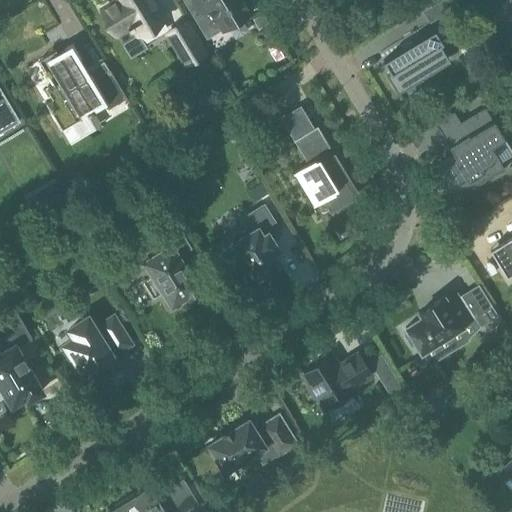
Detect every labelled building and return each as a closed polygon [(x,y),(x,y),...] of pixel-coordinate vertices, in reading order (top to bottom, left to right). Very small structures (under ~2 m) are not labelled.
[(116,0),(117,1),(101,11),(116,35),(128,27),(129,29),(133,27),(138,35),(163,20),(151,0),(116,0)] [(183,0),(190,10),(205,1),(223,30),(249,14),(241,0),(183,0)] [(453,0),(442,0),(440,2),(447,14),(458,7),(453,0)] [(261,15),(251,20),(263,41),(272,35),(261,15)] [(448,60),(439,45),(442,43),(434,30),(383,61),(390,72),(387,74),(397,91),(448,60)] [(199,42),(178,55),(185,65),(205,53),(199,42)] [(55,50),(38,61),(53,85),(45,89),(57,109),(65,104),(75,122),(87,115),(88,116),(93,113),(92,111),(105,104),(108,109),(126,98),(109,69),(92,80),(71,45),(57,54),(55,50)] [(0,132),(19,122),(1,93),(0,93),(0,132)] [(491,148),(505,139),(493,121),(492,121),(484,108),(459,122),(468,136),(451,146),(456,153),(438,164),(450,185),(454,182),(462,195),(504,170),(491,148)] [(350,196),(353,194),(351,191),(352,190),(337,166),(335,167),(332,162),(337,159),(317,126),(314,128),(302,109),(282,121),(307,163),(292,173),(312,206),(326,198),(330,205),(332,207),(350,196)] [(166,125),(154,132),(159,142),(172,134),(166,125)] [(150,160),(160,178),(178,168),(167,150),(150,160)] [(53,182),(44,188),(53,202),(62,196),(53,182)] [(231,250),(239,264),(245,261),(256,279),(280,264),(271,250),(276,247),(268,234),(278,228),(263,204),(247,214),(256,228),(233,242),(236,247),(231,250)] [(142,262),(144,264),(152,275),(141,282),(152,299),(162,293),(169,304),(171,307),(173,305),(187,296),(188,298),(191,297),(191,296),(198,292),(200,291),(199,288),(198,288),(189,274),(190,274),(188,271),(188,272),(184,265),(183,263),(182,263),(178,256),(190,248),(171,218),(157,227),(169,246),(145,260),(142,262)] [(511,235),(489,250),(493,255),(506,277),(511,273),(511,235)] [(411,347),(415,344),(421,353),(462,327),(461,324),(470,318),(456,295),(446,301),(444,297),(418,313),(421,317),(405,328),(407,332),(403,334),(411,347)] [(490,305),(474,316),(480,326),(497,316),(490,305)] [(27,400),(41,392),(26,366),(28,365),(23,355),(21,357),(15,348),(31,338),(12,306),(0,313),(0,322),(7,335),(0,339),(0,342),(5,351),(0,353),(0,384),(12,404),(25,396),(27,400)] [(93,381),(111,370),(117,366),(111,356),(131,344),(113,316),(97,326),(99,329),(96,331),(87,318),(68,330),(74,338),(63,345),(82,374),(86,371),(93,381)] [(371,375),(358,353),(344,362),(345,363),(338,367),(331,356),(302,374),(309,384),(307,388),(313,397),(317,397),(325,410),(353,392),(351,388),(371,375)] [(224,471),(255,452),(262,464),(295,443),(278,415),(260,426),(261,428),(255,431),(248,420),(223,435),(223,436),(208,445),(224,471)] [(296,454),(305,466),(315,459),(306,447),(296,454)] [(511,461),(511,462),(505,468),(502,465),(497,470),(505,479),(509,475),(511,478),(511,461)] [(108,510),(109,511),(179,511),(165,489),(155,495),(149,485),(108,510)] [(201,501),(187,510),(188,511),(202,511),(206,510),(201,501)]
